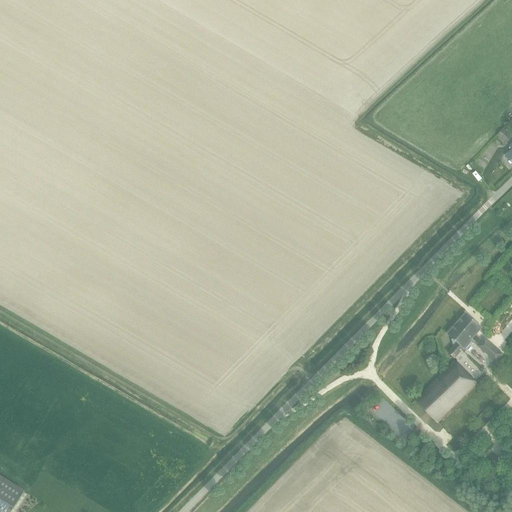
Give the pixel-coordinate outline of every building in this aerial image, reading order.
[(511,137),(511,136),(504,128),(497,136),(506,144),(511,137)] [(483,329),(473,321),(466,314),(448,334),(458,343),(449,353),(456,360),(465,350),(466,351),(474,343),(472,342),(473,341),(479,346),(478,347),(497,363),(504,355),(485,338),(483,341),(477,336),(483,329)] [(416,401),(436,423),(478,384),(458,362),(416,401)] [(498,472),(503,465),(494,457),(488,463),(498,472)] [(0,477),(0,511),(10,511),(23,492),(0,477)]
